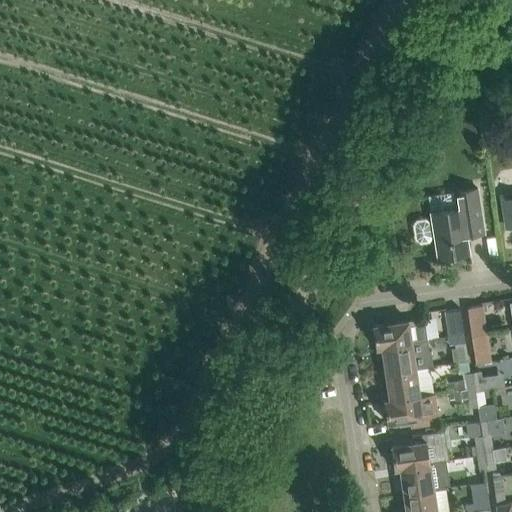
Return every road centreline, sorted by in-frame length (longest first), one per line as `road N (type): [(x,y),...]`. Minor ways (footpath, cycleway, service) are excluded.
road 1 (track): [(143,508),(204,490),(453,0)]
road 2 (unclassified): [(363,511),(338,333),(358,305),(511,281)]
